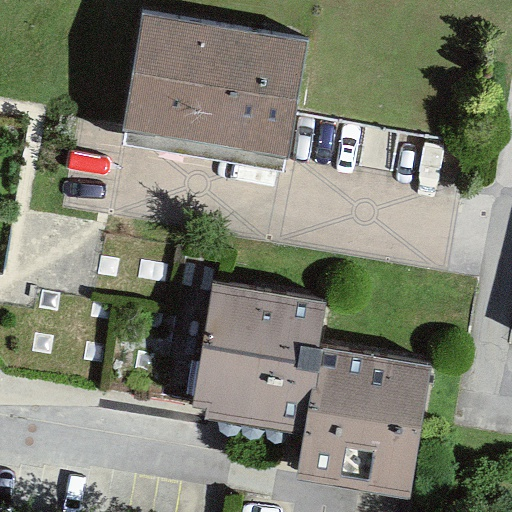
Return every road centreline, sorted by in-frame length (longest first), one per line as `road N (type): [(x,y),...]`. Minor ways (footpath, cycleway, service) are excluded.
road 1 (residential): [(511,225),(489,231),(128,167)]
road 2 (residential): [(0,433),(256,481),(316,510)]
road 3 (residential): [(511,265),(492,379),(495,392),(511,402)]
